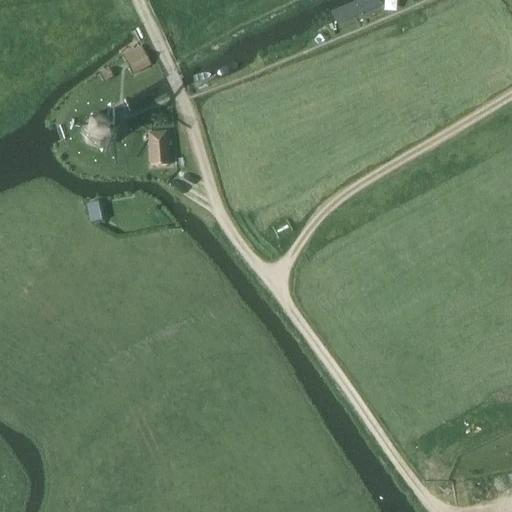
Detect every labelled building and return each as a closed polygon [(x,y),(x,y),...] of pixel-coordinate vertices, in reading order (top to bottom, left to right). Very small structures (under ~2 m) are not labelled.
[(337,25),(382,5),(379,0),(359,0),(331,12),(337,25)] [(141,46),(123,56),(133,75),(151,65),(141,46)] [(121,70),(117,64),(99,73),(103,80),(121,70)] [(84,126),(83,133),(84,140),(88,146),(94,151),(101,152),(108,151),(114,147),(118,141),(120,134),(119,127),(115,120),(109,116),(101,115),(94,116),(88,120),(84,126)] [(167,132),(147,132),(150,167),(170,165),(167,132)]
